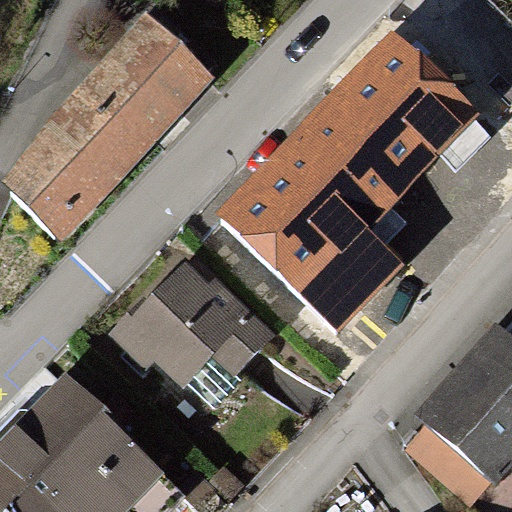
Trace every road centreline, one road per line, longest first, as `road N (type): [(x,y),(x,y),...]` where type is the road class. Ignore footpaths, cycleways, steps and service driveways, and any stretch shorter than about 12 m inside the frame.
road 1 (residential): [(0,343),(174,207),(361,0)]
road 2 (residential): [(360,424),(511,255)]
road 3 (residential): [(277,511),(360,424)]
